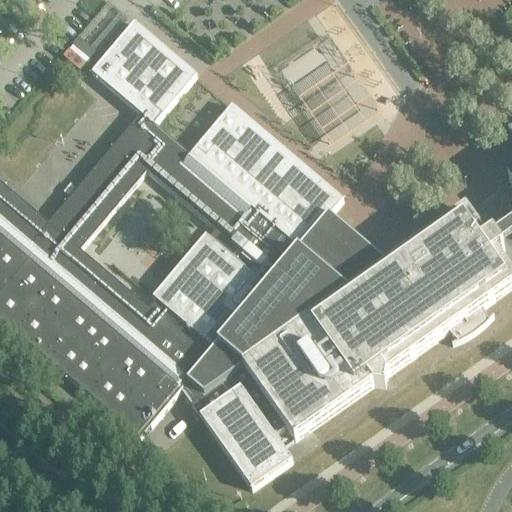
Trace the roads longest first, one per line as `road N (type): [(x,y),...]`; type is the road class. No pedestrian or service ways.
road 1 (unknown): [(115,0),(344,192)]
road 2 (residential): [(337,0),(511,237)]
road 3 (secondary): [(511,414),(376,511)]
road 4 (secondary): [(92,511),(0,433)]
